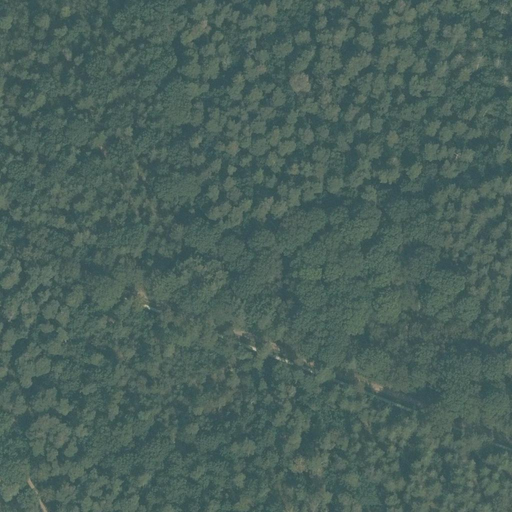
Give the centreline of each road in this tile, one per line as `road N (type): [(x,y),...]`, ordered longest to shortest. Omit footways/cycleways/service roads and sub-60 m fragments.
road 1 (track): [(0,247),(331,376)]
road 2 (track): [(220,256),(511,182)]
road 3 (track): [(173,24),(193,188),(220,256)]
road 4 (track): [(331,376),(511,448)]
road 5 (track): [(370,511),(325,428),(320,406),(331,376)]
